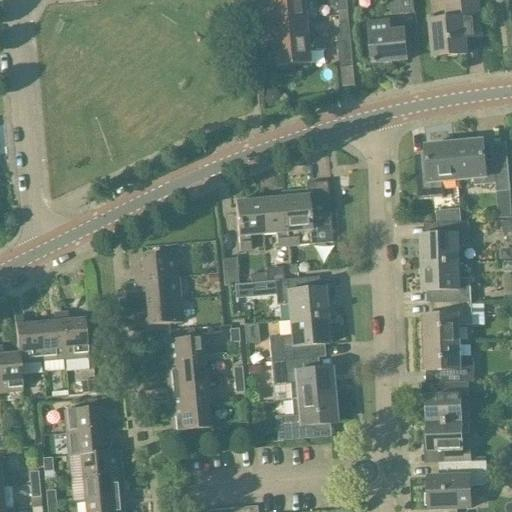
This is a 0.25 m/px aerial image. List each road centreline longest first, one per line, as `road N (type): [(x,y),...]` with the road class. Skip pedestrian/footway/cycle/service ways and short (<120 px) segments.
road 1 (residential): [(384,511),(365,472),(387,424),(375,116)]
road 2 (unclassified): [(43,251),(188,180),(375,116)]
road 3 (residential): [(43,251),(12,0)]
road 4 (unclassified): [(375,116),(511,91)]
